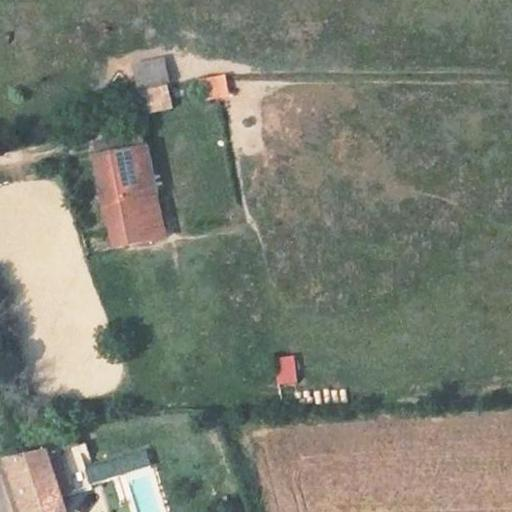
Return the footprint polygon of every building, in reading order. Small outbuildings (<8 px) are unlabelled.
[(131,63),(142,115),(173,109),(162,57),(131,63)] [(224,74),(199,80),(205,104),(230,97),(224,74)] [(97,146),(99,158),(148,147),(146,136),(97,146)] [(99,158),(118,246),(168,234),(148,147),(99,158)] [(293,354),(274,358),(279,385),(298,382),(293,354)] [(79,445),(37,456),(9,463),(25,511),(67,511),(61,493),(90,484),(79,445)] [(132,479),(142,511),(161,511),(149,474),(132,479)]
